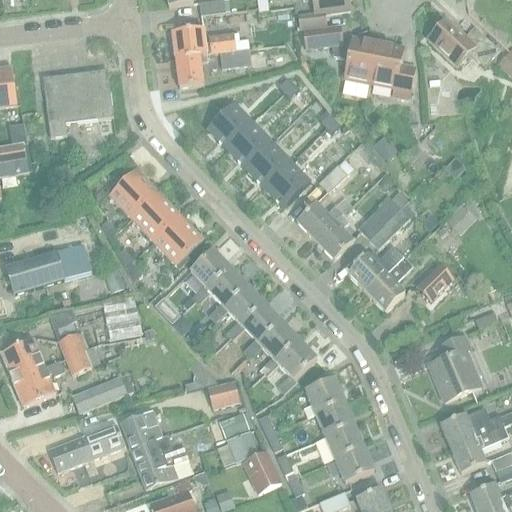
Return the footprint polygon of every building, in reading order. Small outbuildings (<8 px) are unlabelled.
[(166,0),(168,9),(192,5),(191,0),(166,0)] [(251,0),(235,2),(236,16),(258,14),(257,5),(252,6),(251,0)] [(311,0),(314,16),(298,18),(300,31),(325,28),(324,16),(349,13),(347,0),(311,0)] [(226,4),(201,7),(202,20),(228,17),(226,4)] [(484,69),(500,53),(478,32),(469,42),(446,21),(427,42),(456,69),(469,55),(484,69)] [(219,55),(236,52),(234,36),(209,39),(209,45),(206,45),(204,30),(172,34),(175,60),(199,58),(219,55)] [(370,85),(377,46),(352,41),(351,47),(341,45),(339,30),(304,35),(305,50),(331,47),(332,58),(348,61),(344,80),(370,85)] [(377,46),(370,85),(394,90),(393,97),(409,101),(415,70),(400,67),(403,51),(377,46)] [(250,67),(248,51),(236,52),(219,55),(221,71),(250,67)] [(497,67),(511,81),(511,57),(509,55),(497,67)] [(175,60),(178,81),(179,90),(203,87),(199,58),(175,60)] [(0,109),(17,108),(13,81),(12,70),(0,71),(0,109)] [(44,81),(50,128),(66,126),(65,116),(112,109),(108,72),(44,81)] [(283,96),(292,87),(286,82),(278,90),(283,96)] [(289,102),(298,93),(292,87),(283,96),(289,102)] [(253,126),(234,105),(206,132),(225,152),(253,126)] [(325,131),(334,123),(329,117),(320,125),(325,131)] [(340,129),(338,127),(334,123),(325,131),(331,137),(340,129)] [(24,126),(9,129),(12,148),(27,145),(24,126)] [(244,172),(272,145),(253,126),(225,152),(244,172)] [(384,142),(376,150),(390,164),(398,156),(384,142)] [(291,164),(272,145),(244,172),(263,191),(291,164)] [(0,167),(27,163),(24,146),(0,149),(0,167)] [(455,163),(446,172),(456,182),(465,173),(455,163)] [(283,211),(310,185),(291,164),(263,191),(283,211)] [(328,196),(347,177),(338,168),(319,186),(328,196)] [(131,222),(159,196),(136,173),(126,182),(123,179),(106,195),(131,222)] [(131,222),(153,245),(181,219),(159,196),(131,222)] [(369,243),(385,226),(401,211),(390,200),(358,232),(369,243)] [(316,243),(334,225),(343,216),(335,208),(327,216),(316,205),(297,224),(316,243)] [(460,208),(445,224),(460,238),(475,222),(460,208)] [(181,219),(153,245),(179,272),(190,262),(187,258),(203,243),(181,219)] [(438,227),(431,220),(423,228),(431,235),(438,227)] [(119,235),(107,223),(101,229),(109,243),(119,235)] [(334,225),(316,243),(335,262),(353,244),(334,225)] [(385,226),(369,243),(378,252),(394,235),(385,226)] [(13,297),(64,282),(87,275),(79,249),(6,270),(13,297)] [(348,276),(367,296),(404,260),(394,249),(386,257),(387,258),(377,268),(367,258),(348,276)] [(126,273),(133,266),(136,263),(124,252),(117,258),(126,273)] [(196,305),(231,272),(214,253),(191,275),(204,289),(192,300),(196,305)] [(404,260),(367,296),(385,315),(404,296),(395,286),(413,269),(404,260)] [(143,278),(133,266),(126,273),(133,286),(143,278)] [(416,291),(430,305),(453,283),(439,269),(416,291)] [(117,271),(105,275),(112,298),(124,295),(117,271)] [(231,272),(196,305),(198,307),(211,295),(221,307),(209,318),(213,323),(248,289),(231,272)] [(248,289),(213,323),(216,325),(228,314),(239,325),(226,336),(230,340),(265,307),(248,289)] [(265,307),(230,340),(233,343),(245,331),(256,342),(243,354),(248,358),(282,325),(265,307)] [(72,316),(50,322),(58,345),(77,337),(73,328),(77,327),(72,316)] [(282,325),(248,358),(250,361),(262,349),(273,360),(260,372),(265,376),(299,342),(282,325)] [(58,345),(57,345),(71,379),(91,371),(108,364),(101,346),(84,353),(77,337),(58,345)] [(444,405),(482,389),(466,353),(470,351),(464,338),(438,349),(443,363),(429,369),(444,405)] [(299,342),(265,376),(267,379),(279,367),(290,378),(278,390),(284,397),(297,385),(295,383),(317,361),(299,342)] [(12,382),(45,369),(34,343),(2,356),(12,382)] [(12,382),(23,409),(56,396),(48,378),(51,377),(53,381),(64,376),(60,364),(45,369),(12,382)] [(219,389),(197,367),(189,373),(196,380),(194,387),(186,389),(188,396),(208,392),(219,389)] [(80,416),(126,398),(119,379),(73,398),(80,416)] [(306,393),(316,417),(345,405),(335,381),(306,393)] [(226,408),(239,405),(234,385),(221,389),(226,408)] [(226,408),(221,389),(219,389),(208,392),(213,412),(226,408)] [(326,439),(355,427),(345,405),(316,417),(326,439)] [(466,418),(465,416),(441,426),(451,451),(504,429),(511,425),(511,414),(499,420),(499,419),(489,422),(484,410),(466,418)] [(162,440),(158,430),(151,413),(120,425),(130,452),(153,443),(162,440)] [(258,422),(274,456),(283,452),(267,418),(258,422)] [(83,464),(84,465),(124,449),(115,427),(81,441),(86,453),(80,456),(83,464)] [(326,439),(335,462),(364,450),(355,427),(326,439)] [(451,451),(461,475),(485,465),(480,452),(508,441),(504,429),(451,451)] [(209,473),(256,456),(248,434),(227,442),(228,446),(202,456),(209,473)] [(86,453),(81,441),(49,453),(57,475),(83,464),(80,456),(86,453)] [(159,460),(159,459),(153,443),(130,452),(137,468),(159,460)] [(163,469),(172,466),(188,462),(186,456),(195,453),(192,446),(159,459),(159,460),(137,468),(141,479),(163,471),(163,469)] [(364,450),(335,462),(345,485),(374,473),(364,450)] [(280,484),(265,453),(242,464),(258,495),(280,484)] [(496,474),(511,467),(511,453),(491,462),(496,474)] [(276,461),(285,478),(293,474),(285,457),(276,461)] [(163,471),(141,479),(146,491),(176,480),(172,466),(163,469),(163,471)] [(511,467),(496,474),(501,485),(511,480),(511,467)] [(287,483),(295,500),(304,496),(296,479),(287,483)] [(179,494),(151,505),(153,511),(195,511),(188,492),(192,491),(188,482),(176,487),(179,494)] [(475,511),(500,511),(511,507),(511,494),(500,500),(494,485),(469,496),(475,511)] [(337,497),(333,489),(314,498),(318,505),(337,497)] [(359,511),(389,511),(380,490),(355,500),(359,511)] [(322,511),(340,511),(350,508),(344,495),(319,505),(322,511)] [(229,498),(219,501),(222,511),(230,511),(234,511),(229,498)] [(302,498),(290,504),(293,511),(304,511),(308,510),(302,498)]
